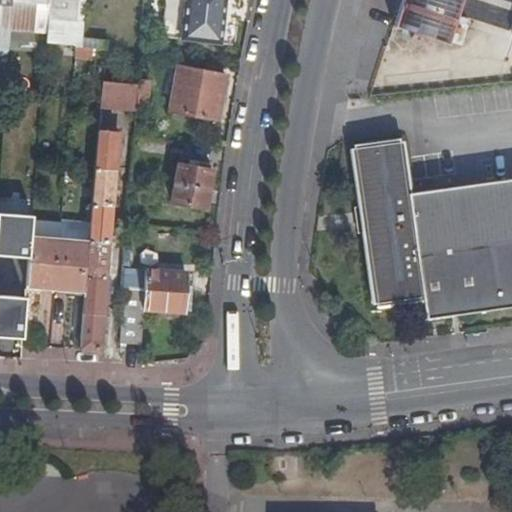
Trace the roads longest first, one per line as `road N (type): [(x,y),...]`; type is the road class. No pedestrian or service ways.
road 1 (unclassified): [(284,0),(268,57),(237,285),(230,410)]
road 2 (unclassified): [(301,405),(284,287),(300,123),(328,0)]
road 3 (unclassified): [(230,410),(174,396),(0,381)]
road 4 (unclassified): [(0,415),(176,424),(230,410)]
road 5 (unclassified): [(301,405),(511,372)]
